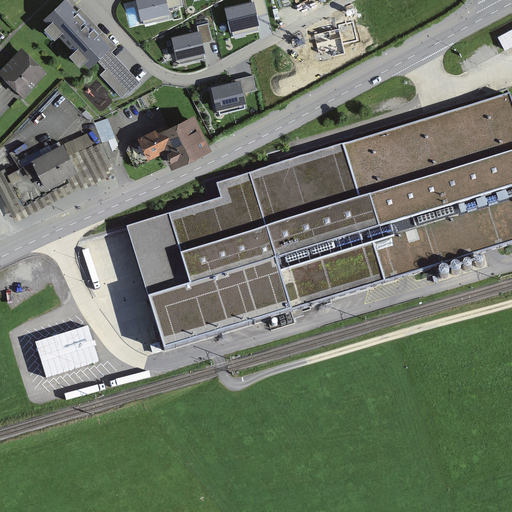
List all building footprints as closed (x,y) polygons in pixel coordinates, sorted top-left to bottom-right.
[(77,12),(65,0),(64,0),(43,20),(49,27),(44,31),(54,42),(59,38),(74,54),(69,58),(79,68),(84,64),(89,70),(98,62),(105,70),(100,75),(121,98),(127,93),(128,94),(140,83),(112,52),(117,48),(80,9),(77,12)] [(181,6),(179,0),(135,0),(141,22),(170,15),(169,9),(181,6)] [(267,13),(264,0),(251,0),(252,3),(224,9),(230,33),(259,26),(258,20),(257,16),(267,13)] [(357,40),(353,22),(338,25),(339,29),(314,35),(320,58),(345,53),(343,43),(357,40)] [(511,27),(497,35),(505,51),(511,47),(511,27)] [(198,33),(174,38),(180,62),(204,57),(198,33)] [(24,92),(43,72),(21,52),(2,72),(24,92)] [(232,83),(211,88),(216,112),(246,105),(244,93),(257,90),(253,76),(232,81),(232,83)] [(511,109),(509,100),(220,186),(225,201),(129,229),(164,348),(511,243),(511,109)] [(207,146),(193,118),(158,135),(156,131),(128,145),(137,163),(164,150),(172,164),(207,146)] [(112,170),(99,145),(69,160),(64,148),(8,176),(5,170),(0,172),(0,182),(18,218),(112,170)] [(185,209),(220,198),(216,184),(230,180),(228,175),(204,182),(208,195),(183,203),(185,209)] [(86,331),(37,345),(46,376),(95,362),(86,331)]
